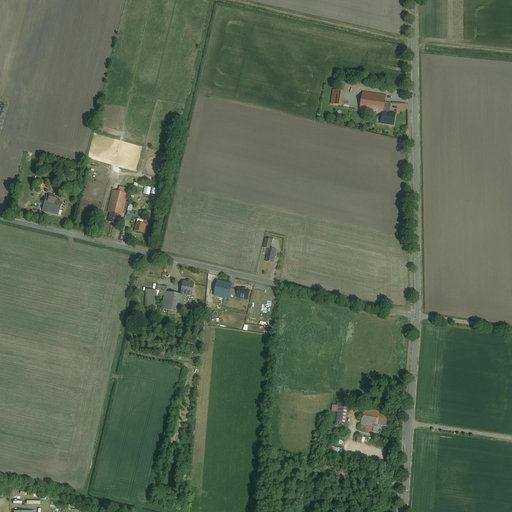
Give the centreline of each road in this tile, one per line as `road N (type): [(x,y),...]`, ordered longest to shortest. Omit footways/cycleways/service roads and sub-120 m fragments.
road 1 (unclassified): [(416,315),(0,218)]
road 2 (tertiary): [(413,0),(416,315)]
road 3 (tertiary): [(416,315),(402,511)]
